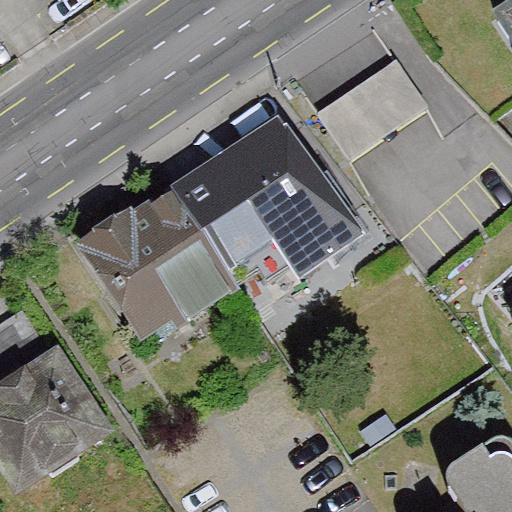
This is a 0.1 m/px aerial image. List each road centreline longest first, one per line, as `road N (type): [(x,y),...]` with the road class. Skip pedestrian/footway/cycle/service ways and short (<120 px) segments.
road 1 (primary): [(0,173),(253,0)]
road 2 (residential): [(376,0),(511,173)]
